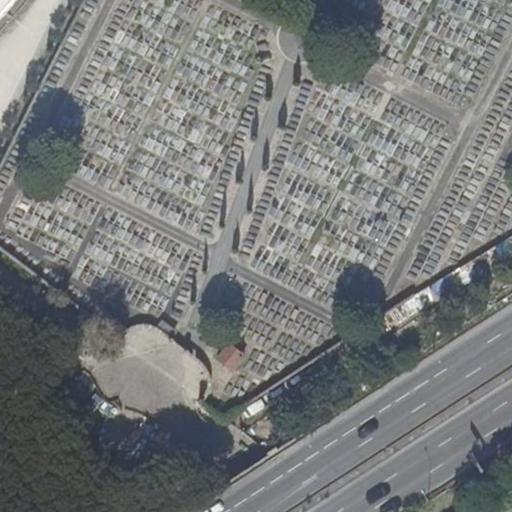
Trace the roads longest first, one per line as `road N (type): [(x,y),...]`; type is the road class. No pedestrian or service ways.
road 1 (trunk): [(511,339),(241,511)]
road 2 (trunk): [(352,511),(511,413)]
road 3 (unclassified): [(145,394),(246,466)]
